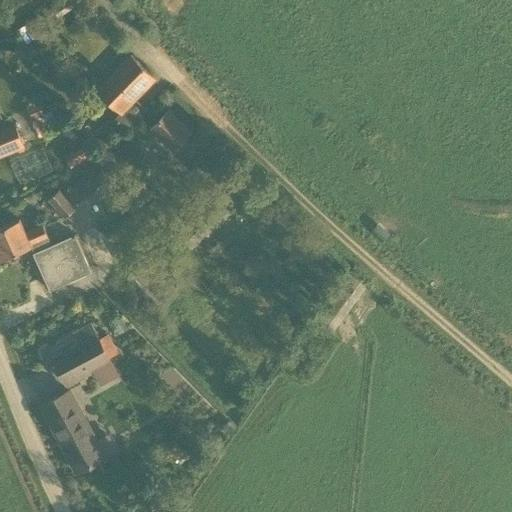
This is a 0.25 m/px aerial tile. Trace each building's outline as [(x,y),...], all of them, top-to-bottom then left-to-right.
[(85,13),(63,35),(91,62),(112,39),(85,13)] [(121,115),(156,78),(131,54),(96,91),(121,115)] [(172,150),(191,133),(168,111),(150,129),(172,150)] [(0,126),(0,154),(25,145),(15,121),(12,122),(0,126)] [(64,155),(70,165),(90,152),(83,143),(64,155)] [(77,205),(94,190),(104,180),(113,172),(101,158),(64,192),(77,205)] [(211,184),(225,170),(213,158),(198,171),(211,184)] [(58,188),(47,197),(66,219),(77,209),(58,188)] [(193,250),(230,214),(210,193),(172,228),(193,250)] [(49,238),(43,226),(26,234),(20,221),(0,228),(0,256),(2,259),(33,245),(49,238)] [(75,234),(52,245),(36,252),(33,253),(50,291),(92,272),(75,234)] [(112,361),(98,335),(80,345),(65,353),(78,379),(93,371),(112,361)] [(77,472),(104,458),(68,391),(41,405),(77,472)]
